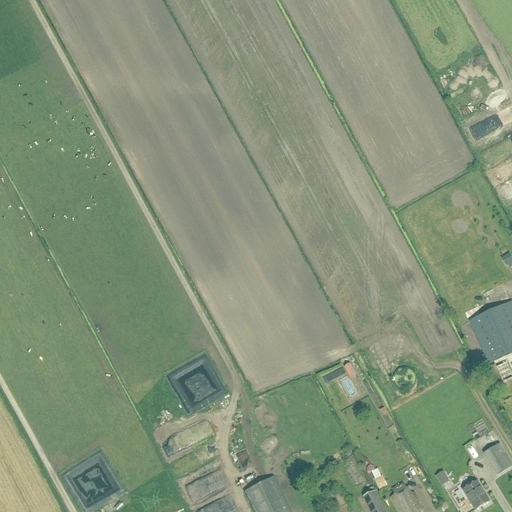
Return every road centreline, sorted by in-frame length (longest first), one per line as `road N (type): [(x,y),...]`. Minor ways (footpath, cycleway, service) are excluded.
road 1 (track): [(29,0),(245,397),(256,473),(236,493)]
road 2 (track): [(0,377),(72,511)]
